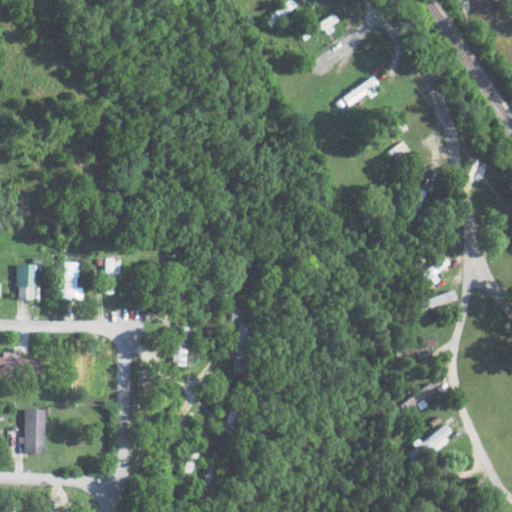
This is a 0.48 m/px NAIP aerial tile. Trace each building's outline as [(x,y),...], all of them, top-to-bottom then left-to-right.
[(340,97),(347,105),(376,84),(370,75),(340,97)] [(360,138),(365,146),(397,128),(392,119),(360,138)] [(423,191),(413,186),(395,226),(406,231),(423,191)] [(453,268),(442,255),(408,281),(413,288),(428,277),(433,283),(453,268)] [(111,274),(117,273),(117,258),(102,259),(103,293),(111,293),(111,274)] [(184,259),(176,259),(175,295),(183,295),(184,259)] [(62,299),(81,299),(81,286),(76,286),(76,261),(62,261),(62,299)] [(33,264),(16,263),(15,299),(33,299),(33,264)] [(454,300),(451,290),(404,305),(408,316),(454,300)] [(247,324),(237,323),(232,372),(241,373),(247,324)] [(401,354),(434,349),(432,337),(399,342),(401,354)] [(0,353),(0,375),(37,377),(38,360),(17,358),(17,354),(0,353)] [(416,408),(436,395),(429,383),(390,408),(395,417),(414,405),(416,408)] [(42,452),(43,408),(23,408),(22,452),(42,452)] [(415,444),(416,445),(405,453),(411,461),(431,447),(432,448),(451,435),(443,424),(415,444)]
